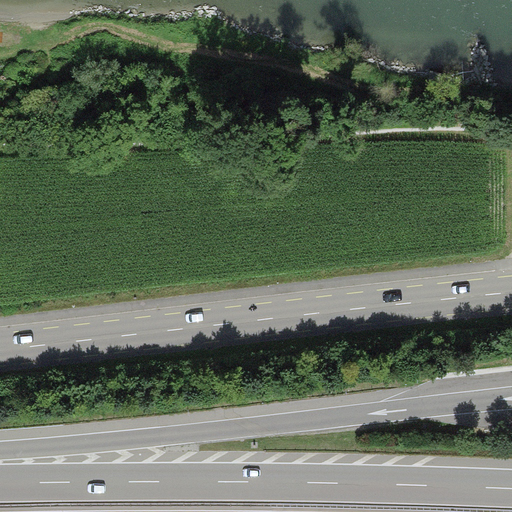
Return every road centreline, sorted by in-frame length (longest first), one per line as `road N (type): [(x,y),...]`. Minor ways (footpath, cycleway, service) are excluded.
road 1 (primary): [(0,348),(511,292)]
road 2 (motorway): [(511,487),(0,482)]
road 3 (motorway): [(469,401),(0,454)]
